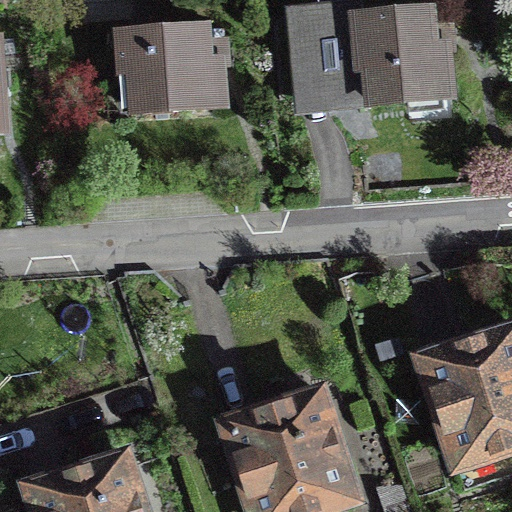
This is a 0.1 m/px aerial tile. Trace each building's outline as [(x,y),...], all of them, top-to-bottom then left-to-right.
[(328,110),(370,106),(367,71),(361,71),(357,21),(360,21),(358,7),(288,13),(295,78),(325,75),(328,110)] [(367,71),(370,106),(450,98),(446,52),(448,52),(446,28),(431,29),(430,14),(360,21),(357,21),(361,71),(367,71)] [(205,31),(120,37),(123,73),(132,73),(135,113),(223,107),(220,66),(223,65),(221,43),(206,44),(205,31)] [(511,330),(422,361),(428,377),(421,379),(431,408),(437,406),(457,465),(511,447),(511,330)] [(320,395),(227,426),(232,442),(225,444),(235,473),(241,471),(254,511),(316,511),(355,499),(320,395)] [(142,511),(125,458),(30,489),(35,505),(28,507),(29,511),(142,511)] [(406,511),(398,486),(381,492),(387,511),(406,511)]
